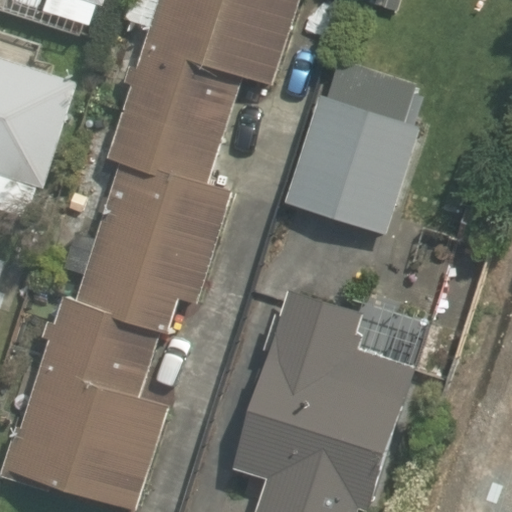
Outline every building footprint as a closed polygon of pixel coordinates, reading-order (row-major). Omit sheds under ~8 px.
[(203,307),(238,193),(213,186),(247,76),(279,85),(305,0),(133,0),(127,21),(154,29),(143,64),(132,60),(125,84),(133,87),(112,159),(126,163),(84,303),(68,298),(60,325),(51,322),(46,338),(55,341),(29,427),(19,424),(2,481),(48,495),(50,487),(131,511),(144,511),(176,406),(144,396),(163,332),(173,335),(183,301),(203,307)] [(389,237),(426,128),(408,121),(419,88),(343,62),(332,96),(326,94),(289,203),(389,237)] [(499,215),(468,209),(462,241),(493,247),(499,215)] [(0,294),(10,264),(0,261),(0,294)] [(425,325),(289,288),(240,465),(270,473),(259,511),(354,511),(358,500),(375,505),(425,325)]
